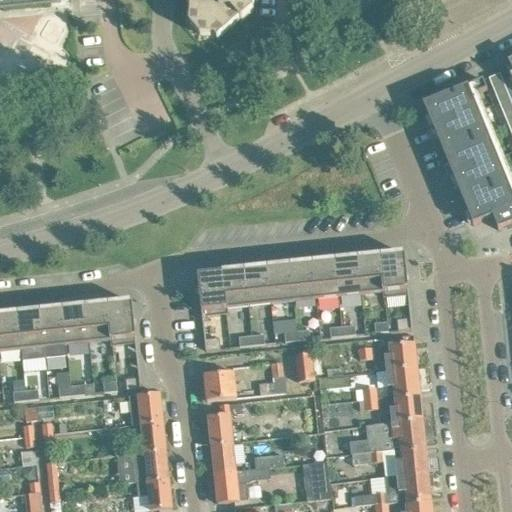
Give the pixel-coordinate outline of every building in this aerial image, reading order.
[(0,0),(0,8),(71,2),(70,0),(0,0)] [(200,0),(200,5),(191,4),(190,24),(200,37),(214,38),(217,40),(239,21),(243,21),(254,12),(254,3),(247,2),(246,0),(200,0)] [(511,59),(503,64),(510,79),(511,81),(511,59)] [(503,82),(500,75),(489,79),(492,87),(503,82)] [(511,81),(510,79),(503,83),(506,89),(508,96),(511,103),(511,104),(511,81)] [(511,178),(478,95),(487,91),(483,81),(423,106),(473,227),(493,219),(498,231),(511,225),(511,178)] [(503,83),(503,82),(492,87),(495,93),(506,89),(503,83)] [(497,100),(508,96),(506,89),(495,93),(497,100)] [(511,103),(508,96),(497,100),(500,107),(511,103)] [(511,110),(511,104),(511,103),(500,107),(503,114),(511,110)] [(511,110),(503,114),(506,121),(511,118),(511,110)] [(405,255),(394,256),(381,257),(385,300),(409,297),(405,255)] [(385,300),(381,257),(358,260),(362,296),(383,294),(383,300),(385,300)] [(362,296),(358,260),(335,262),(339,298),(362,296)] [(339,298),(335,262),(313,265),(316,301),(339,298)] [(316,301),(313,265),(290,267),(294,303),(316,301)] [(294,303),(290,267),(267,269),(271,305),(294,303)] [(271,305),(267,269),(245,272),(248,308),(271,305)] [(245,272),(225,274),(222,274),(226,316),(228,316),(227,310),(248,308),(245,272)] [(222,274),(198,277),(202,319),(226,316),(222,274)] [(137,345),(132,303),(108,306),(112,342),(110,342),(111,348),(137,345)] [(112,342),(108,306),(86,308),(90,344),(110,342),(112,342)] [(63,310),(67,347),(90,344),(86,308),(63,310)] [(67,347),(63,310),(40,313),(44,349),(45,359),(68,357),(67,347)] [(21,351),(44,349),(40,313),(18,315),(21,351)] [(0,353),(21,351),(18,315),(0,317),(0,353)] [(397,321),(398,333),(413,331),(411,320),(397,321)] [(374,325),(375,335),(388,333),(387,324),(374,325)] [(355,327),(342,328),(343,338),(356,337),(355,327)] [(343,338),(342,328),(330,330),(331,340),(343,338)] [(298,343),(310,342),(309,332),(297,333),(298,343)] [(285,344),(298,343),(297,333),(284,334),(285,344)] [(252,348),(265,346),(264,337),(251,338),(252,348)] [(240,349),(252,348),(251,338),(239,339),(240,349)] [(206,353),(220,351),(219,340),(205,342),(206,353)] [(359,352),(360,363),(373,361),(371,342),(355,344),(356,352),(359,352)] [(417,371),(414,345),(388,348),(383,349),(386,374),(417,371)] [(314,383),(311,357),(311,356),(296,358),(298,384),(314,383)] [(272,366),(274,379),(274,385),(259,387),(261,398),(285,395),(282,365),(272,366)] [(420,397),(417,371),(386,374),(388,390),(393,389),(394,400),(420,397)] [(234,374),(204,377),(207,404),(237,400),(234,374)] [(141,391),(140,380),(126,381),(127,392),(141,391)] [(104,394),(117,393),(116,383),(103,385),(104,394)] [(84,387),(71,388),(72,398),(85,397),(84,387)] [(59,389),(60,399),(72,398),(71,388),(59,389)] [(378,401),(376,390),(362,391),(364,403),(378,401)] [(38,392),(26,393),(27,403),(39,401),(38,392)] [(13,394),(14,404),(27,403),(26,393),(13,394)] [(163,425),(160,396),(128,399),(131,428),(141,427),(163,425)] [(423,423),(420,397),(394,400),(395,410),(390,411),(391,426),(423,423)] [(379,412),(378,401),(364,403),(365,413),(379,412)] [(242,405),(229,407),(220,407),(221,418),(230,418),(243,416),(242,405)] [(37,423),(36,409),(29,410),(31,424),(37,423)] [(233,446),(230,418),(221,418),(209,419),(212,448),(233,446)] [(425,449),(423,423),(391,426),(374,428),(376,444),(370,444),(371,455),(383,454),(391,453),(396,449),(400,449),(400,451),(425,449)] [(166,453),(163,425),(141,427),(144,455),(166,453)] [(53,436),(52,426),(42,427),(43,437),(53,436)] [(34,438),(33,428),(23,429),(25,439),(34,438)] [(54,447),(53,436),(43,437),(44,448),(54,447)] [(36,450),(34,438),(25,439),(26,451),(36,450)] [(353,457),(358,456),(371,455),(370,444),(352,446),(353,457)] [(236,474),(233,446),(212,448),(215,477),(236,474)] [(428,474),(425,449),(400,451),(400,453),(394,454),(397,478),(428,474)] [(37,467),(35,453),(21,455),(23,469),(37,467)] [(166,453),(144,455),(131,457),(134,485),(137,485),(169,481),(166,453)] [(371,455),(358,456),(353,457),(355,467),(384,464),(383,454),(371,455)] [(283,457),(254,460),(255,472),(262,472),(284,470),(283,457)] [(304,466),(307,491),(330,489),(328,464),(304,466)] [(46,466),(49,494),(59,493),(57,465),(46,466)] [(249,502),(247,485),(247,483),(263,482),(262,472),(255,472),(236,474),(215,477),(218,505),(249,502)] [(428,477),(428,474),(397,478),(386,479),(387,496),(354,499),(355,508),(374,507),(389,506),(388,504),(400,503),(406,502),(406,503),(431,500),(430,488),(434,488),(432,477),(428,477)] [(156,511),(172,510),(169,481),(137,485),(138,499),(148,498),(149,511),(156,511)] [(29,486),(30,496),(40,495),(39,485),(29,486)] [(61,504),(59,493),(49,494),(50,505),(61,504)] [(42,511),(40,495),(30,496),(30,497),(25,497),(26,511),(42,511)] [(431,511),(431,500),(406,503),(406,506),(400,507),(400,511),(431,511)]
